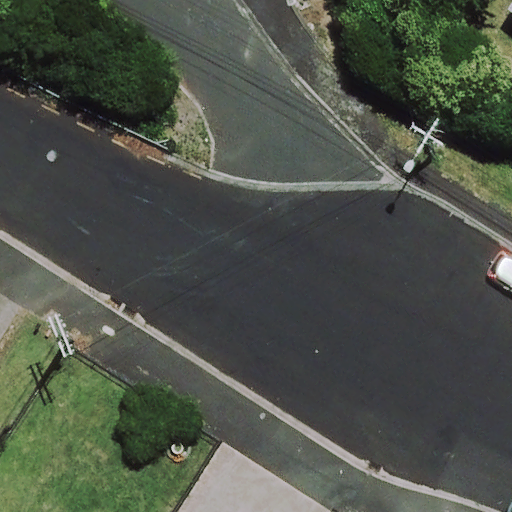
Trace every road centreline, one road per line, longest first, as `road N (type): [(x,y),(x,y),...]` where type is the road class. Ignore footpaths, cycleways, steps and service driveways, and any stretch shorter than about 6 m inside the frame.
road 1 (residential): [(0,142),(288,276)]
road 2 (residential): [(183,0),(270,93),(288,276)]
road 3 (residential): [(288,276),(511,414)]
